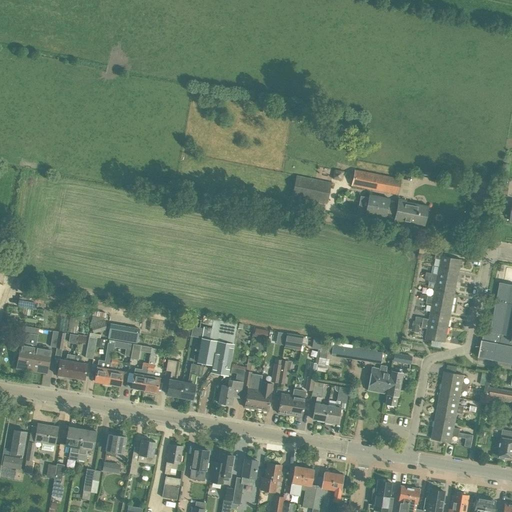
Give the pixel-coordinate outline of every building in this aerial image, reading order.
[(330,166),(329,175),(337,176),(338,167),(330,166)] [(355,170),(352,185),(398,194),(401,179),(355,170)] [(295,186),(292,196),(327,203),(331,183),(298,176),(297,176),(295,186)] [(370,195),(366,214),(424,226),(428,206),(370,195)] [(437,250),(435,258),(441,259),(440,267),(459,271),(461,259),(442,255),(443,251),(437,250)] [(432,273),(432,277),(457,282),(459,271),(440,267),(438,274),(432,273)] [(432,277),(431,281),(437,282),(435,289),(455,293),(457,282),(432,277)] [(482,340),(478,357),(479,357),(479,356),(494,359),(494,360),(494,359),(511,362),(511,378),(511,385),(511,384),(511,284),(500,282),(496,301),(497,301),(491,331),(490,331),(484,330),(482,340)] [(428,295),(427,299),(453,304),(455,293),(435,289),(434,297),(428,295)] [(20,295),(19,300),(43,304),(44,299),(20,295)] [(427,299),(426,303),(432,304),(431,312),(451,315),(453,304),(427,299)] [(91,323),(90,324),(93,333),(110,328),(119,326),(116,316),(106,319),(107,313),(93,310),(91,323)] [(424,318),(423,321),(448,326),(451,315),(431,312),(430,319),(424,318)] [(71,314),(68,332),(77,333),(80,315),(71,314)] [(423,321),(422,327),(428,328),(426,338),(445,342),(448,326),(423,321)] [(110,328),(108,338),(136,343),(139,329),(119,325),(119,326),(110,328)] [(20,344),(16,368),(32,370),(36,347),(39,329),(24,326),(23,332),(24,333),(22,345),(20,344)] [(195,326),(192,337),(201,339),(197,362),(213,365),(217,341),(205,339),(207,328),(195,326)] [(255,329),(254,336),(267,339),(268,331),(255,329)] [(53,331),(50,346),(56,347),(59,332),(53,331)] [(59,332),(56,347),(62,348),(65,333),(59,332)] [(285,345),(284,346),(301,349),(303,336),(287,333),(285,345)] [(93,359),(95,347),(97,338),(89,337),(85,357),(93,359)] [(213,365),(212,371),(228,373),(233,344),(217,341),(213,365)] [(322,342),(317,367),(327,369),(329,359),(326,359),(327,354),(356,359),(357,346),(329,341),(329,343),(322,342)] [(97,367),(94,381),(107,383),(110,369),(111,361),(113,351),(114,343),(108,342),(104,368),(97,367)] [(127,343),(124,355),(131,357),(133,344),(127,343)] [(138,359),(139,351),(140,345),(133,344),(131,357),(131,358),(138,359)] [(357,346),(356,359),(380,363),(382,353),(357,349),(357,346)] [(36,347),(32,370),(47,373),(51,349),(36,347)] [(110,369),(107,383),(120,386),(123,372),(117,371),(119,357),(115,357),(116,351),(113,351),(111,361),(110,369)] [(395,353),(394,361),(410,364),(412,356),(395,353)] [(59,359),(57,375),(70,377),(74,355),(68,354),(66,360),(59,359)] [(74,355),(70,377),(84,380),(87,364),(81,362),(82,356),(74,355)] [(159,378),(153,377),(154,372),(153,372),(156,357),(150,356),(149,364),(148,364),(147,371),(146,376),(144,390),(149,391),(149,393),(155,394),(156,392),(157,392),(159,378)] [(168,359),(166,370),(171,371),(169,380),(167,394),(179,396),(182,382),(176,381),(180,362),(168,359)] [(275,360),(271,381),(278,382),(282,361),(275,360)] [(282,361),(278,382),(277,390),(283,391),(287,366),(281,365),(282,361)] [(308,376),(314,377),(316,363),(310,362),(308,376)] [(147,371),(148,364),(143,363),(141,375),(134,374),(131,388),(144,390),(146,376),(147,371)] [(182,382),(179,396),(192,398),(192,399),(195,384),(194,384),(196,376),(201,377),(203,366),(191,364),(190,372),(184,371),(182,382)] [(372,367),(368,390),(385,393),(386,384),(389,384),(391,371),(387,370),(388,366),(381,365),(380,369),(372,367)] [(242,385),(245,370),(243,370),(243,369),(231,367),(230,372),(237,373),(235,381),(234,387),(222,385),(218,403),(231,405),(233,397),(240,398),(242,388),(242,385)] [(386,384),(385,393),(387,394),(385,404),(396,406),(398,396),(402,373),(403,370),(396,368),(395,372),(391,371),(389,384),(386,384)] [(251,372),(245,370),(242,385),(249,386),(251,372)] [(445,371),(442,382),(468,387),(469,384),(463,382),(464,375),(445,371)] [(308,376),(306,389),(312,390),(314,377),(308,376)] [(260,389),(256,409),(268,411),(271,392),(271,391),(272,384),(261,381),(260,389)] [(314,382),(311,395),(317,397),(316,403),(315,402),(312,419),(325,421),(328,405),(320,404),(323,387),(324,384),(314,382)] [(442,382),(440,394),(460,397),(461,390),(467,391),(468,387),(442,382)] [(256,409),(260,389),(248,387),(244,407),(256,409)] [(328,405),(325,421),(337,423),(340,409),(345,410),(346,402),(348,392),(349,388),(339,387),(337,400),(335,407),(328,405)] [(293,395),(290,415),(301,417),(306,391),(302,391),(300,397),(293,395)] [(281,393),(278,413),(290,415),(293,395),(281,393)] [(440,394),(438,405),(464,410),(465,406),(458,405),(460,397),(440,394)] [(438,405),(436,416),(456,420),(457,412),(463,414),(464,410),(438,405)] [(436,416),(434,427),(460,432),(460,429),(454,427),(456,420),(436,416)] [(38,424),(35,441),(42,442),(41,449),(53,451),(54,444),(57,427),(38,424)] [(68,427),(65,445),(70,446),(68,459),(77,460),(77,459),(82,430),(81,430),(81,428),(75,427),(75,428),(68,427)] [(434,427),(432,439),(451,443),(453,435),(459,436),(460,432),(434,427)] [(4,456),(2,466),(16,468),(23,469),(24,469),(26,457),(22,457),(26,432),(22,431),(23,429),(16,428),(15,430),(14,430),(10,449),(5,448),(4,456)] [(511,431),(503,429),(498,455),(500,455),(499,457),(505,458),(505,456),(511,457),(511,431)] [(77,459),(85,461),(87,449),(92,450),(95,432),(82,430),(77,459)] [(105,450),(105,455),(115,457),(116,452),(122,453),(125,437),(108,434),(105,450)] [(141,440),(139,451),(139,455),(145,456),(144,462),(154,464),(155,457),(153,456),(155,442),(141,440)] [(26,460),(25,472),(33,473),(35,460),(33,460),(35,442),(29,441),(26,459),(26,460)] [(169,444),(164,473),(169,474),(170,468),(176,469),(177,463),(179,464),(182,447),(169,444)] [(191,468),(190,475),(198,476),(199,469),(206,470),(209,451),(194,449),(191,468)] [(127,479),(124,499),(132,500),(136,481),(134,480),(138,460),(144,462),(145,456),(139,455),(139,451),(134,451),(133,459),(132,459),(129,473),(131,474),(129,480),(127,479)] [(217,471),(216,479),(222,480),(224,472),(230,473),(233,457),(231,457),(231,456),(225,454),(225,455),(220,454),(217,470),(217,471)] [(244,459),(241,475),(255,478),(257,461),(244,459)] [(104,462),(103,470),(122,473),(124,466),(104,462)] [(262,478),(260,490),(274,492),(276,480),(280,481),(281,474),(279,473),(280,465),(279,465),(279,464),(274,463),(274,464),(268,463),(267,469),(266,469),(264,478),(262,478)] [(57,464),(53,485),(60,486),(64,465),(57,464)] [(291,482),(289,495),(299,496),(300,490),(301,484),(304,468),(294,466),(291,482)] [(86,468),(81,499),(88,501),(90,493),(94,470),(86,468)] [(300,490),(304,491),(302,506),(312,508),(314,499),(316,486),(311,485),(314,470),(304,468),(301,484),(300,490)] [(94,470),(90,493),(96,494),(100,471),(94,470)] [(314,499),(312,508),(317,509),(319,510),(321,498),(325,499),(327,489),(331,490),(333,473),(324,472),(321,487),(316,486),(314,499)] [(333,473),(331,490),(334,490),(333,501),(339,502),(343,475),(333,473)] [(165,477),(161,497),(176,500),(178,485),(171,484),(172,478),(165,477)] [(232,504),(230,511),(238,511),(244,479),(236,477),(232,504)] [(391,483),(379,481),(374,509),(380,510),(379,511),(390,511),(393,499),(389,498),(391,483)] [(52,492),(51,495),(61,497),(61,494),(63,487),(60,486),(53,485),(52,492)] [(405,511),(410,487),(405,486),(405,487),(400,486),(398,501),(399,501),(396,511),(405,511)] [(225,487),(223,504),(229,505),(232,488),(225,487)] [(414,511),(416,504),(417,504),(419,489),(415,488),(415,487),(410,487),(405,511),(414,511)] [(441,511),(444,492),(430,489),(428,501),(425,500),(423,511),(426,511),(425,511),(441,511)] [(448,509),(447,511),(464,511),(467,496),(455,494),(452,510),(448,509)] [(274,496),(271,511),(281,511),(284,498),(274,496)] [(483,511),(486,499),(476,497),(473,511),(483,511)] [(486,499),(483,511),(493,511),(495,501),(486,499)] [(282,511),(292,511),(294,504),(284,502),(282,511)] [(503,511),(511,511),(511,503),(509,503),(508,504),(505,504),(503,511)]
